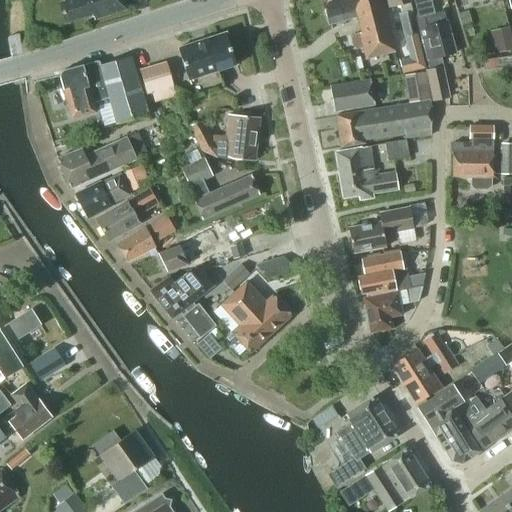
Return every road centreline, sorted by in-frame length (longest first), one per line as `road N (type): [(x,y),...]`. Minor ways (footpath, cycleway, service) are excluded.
road 1 (unclassified): [(371,363),(339,302),(269,0)]
road 2 (tertiary): [(0,71),(219,0)]
road 3 (unclassified): [(371,363),(418,323),(443,181)]
road 4 (unclassified): [(454,492),(371,363)]
